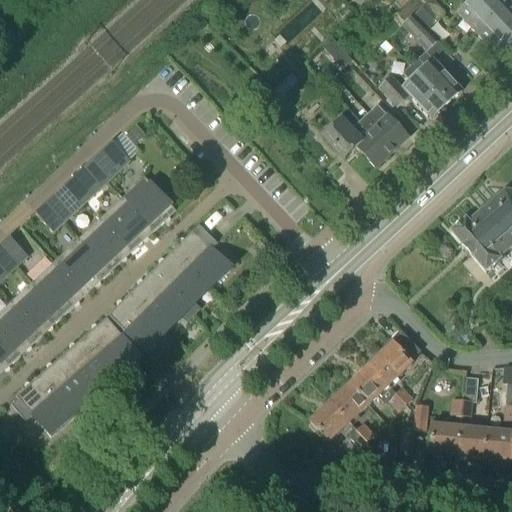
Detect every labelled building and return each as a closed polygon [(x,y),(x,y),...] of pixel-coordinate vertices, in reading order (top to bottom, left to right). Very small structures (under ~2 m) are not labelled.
[(429,0),(413,15),(426,30),(444,15),(430,0),(429,0)] [(487,9),(479,0),(473,0),(457,15),(460,17),(486,46),(488,44),(500,57),(511,46),(481,14),(487,9)] [(511,5),(507,0),(479,0),(487,9),(481,14),(511,46),(511,45),(511,5)] [(426,30),(413,15),(402,25),(426,52),(437,42),(426,30)] [(342,71),(351,63),(332,42),(323,50),(342,71)] [(425,53),(409,67),(444,106),(460,91),(425,53)] [(444,106),(409,67),(401,75),(408,82),(401,89),(390,78),(378,89),(395,107),(407,96),(429,120),(444,106)] [(299,83),(284,98),(294,109),(309,94),(299,83)] [(259,104),(272,91),(265,85),(252,98),(259,104)] [(193,112),(205,126),(218,115),(206,101),(193,112)] [(327,127),(338,115),(328,106),(317,118),(327,127)] [(377,107),(360,122),(390,155),(407,140),(377,107)] [(344,161),(355,150),(367,139),(357,128),(360,125),(359,124),(352,115),(343,123),(342,122),(323,139),(344,161)] [(367,139),(355,150),(374,170),(390,155),(360,122),(359,124),(360,125),(357,128),(367,139)] [(136,127),(124,138),(133,147),(144,136),(136,127)] [(119,173),(129,164),(111,145),(102,154),(119,173)] [(119,173),(102,154),(92,163),(110,182),(119,173)] [(110,182),(92,163),(83,172),(100,191),(110,182)] [(100,191),(83,172),(73,181),(91,200),(100,191)] [(121,201),(153,235),(164,224),(159,219),(163,214),(167,218),(173,213),(174,214),(175,214),(144,180),(121,201)] [(91,200),(73,181),(63,190),(81,209),(91,200)] [(81,209),(63,190),(54,199),(71,218),(81,209)] [(481,211),(511,248),(511,247),(511,193),(504,193),(481,211)] [(71,218),(54,199),(44,208),(62,226),(71,218)] [(121,201),(100,221),(131,255),(142,244),(137,239),(142,235),(145,239),(151,233),(152,235),(153,235),(121,201)] [(62,226),(44,208),(35,216),(52,235),(62,226)] [(511,248),(481,211),(467,223),(465,221),(450,233),(484,274),(500,260),(499,259),(511,248)] [(100,221),(78,241),(110,275),(120,265),(115,259),(120,255),(124,259),(129,254),(131,255),(100,221)] [(171,255),(209,292),(230,271),(211,252),(216,246),(198,228),(171,255)] [(0,249),(17,268),(27,259),(9,240),(0,248),(0,249)] [(110,275),(78,241),(55,263),(84,295),(93,288),(89,284),(94,279),(99,285),(110,275)] [(17,268),(0,249),(0,268),(8,277),(17,268)] [(43,254),(27,268),(34,276),(50,262),(43,254)] [(209,292),(171,255),(150,276),(193,318),(199,312),(193,305),(207,291),(209,293),(209,292)] [(55,263),(31,285),(62,319),(73,309),(68,303),(73,299),(76,303),(84,295),(55,263)] [(193,318),(150,276),(129,296),(166,333),(180,318),(186,325),(193,318)] [(62,319),(31,285),(10,305),(41,339),(40,337),(45,332),(42,328),(46,324),(51,329),(62,319)] [(166,333),(129,296),(107,318),(138,349),(139,348),(144,353),(150,347),(150,348),(166,333)] [(41,339),(10,305),(0,314),(0,338),(19,359),(20,359),(18,357),(24,352),(20,348),(25,344),(30,349),(41,339)] [(82,340),(116,379),(132,365),(132,364),(138,359),(133,354),(134,353),(105,320),(82,340)] [(19,359),(0,338),(0,374),(2,372),(0,370),(0,366),(3,364),(8,370),(19,359)] [(116,379),(82,340),(60,360),(99,405),(106,399),(101,392),(116,379)] [(391,346),(369,367),(388,388),(412,365),(409,362),(401,354),(392,345),(391,346)] [(418,353),(410,345),(401,354),(409,362),(418,353)] [(99,405),(60,360),(38,379),(72,417),(87,404),(92,411),(99,405)] [(369,367),(351,384),(370,405),(376,399),(384,407),(386,404),(397,416),(406,407),(395,396),(388,388),(369,367)] [(72,417),(38,379),(15,399),(17,402),(11,408),(25,424),(32,418),(50,439),(73,419),(72,417)] [(351,384),(329,405),(348,425),(367,407),(370,405),(351,384)] [(402,389),(395,396),(406,407),(413,401),(402,389)] [(460,419),(461,404),(451,403),(450,418),(460,419)] [(461,404),(460,419),(470,420),(471,405),(461,404)] [(348,425),(329,405),(309,424),(311,425),(308,428),(313,434),(316,431),(328,444),(338,435),(347,444),(349,442),(358,452),(366,445),(355,433),(348,425)] [(412,433),(424,434),(427,410),(415,409),(412,433)] [(363,426),(355,433),(366,445),(374,438),(363,426)] [(457,459),(459,430),(432,427),(429,456),(434,457),(433,459),(443,460),(443,458),(457,459)] [(459,430),(457,459),(484,461),(486,432),(459,430)] [(401,431),(399,453),(410,454),(412,434),(411,434),(411,432),(401,431)] [(511,434),(486,432),(484,461),(511,464),(511,447),(511,434)]
